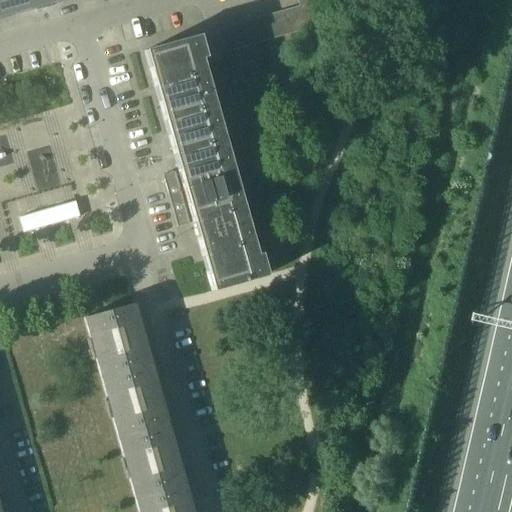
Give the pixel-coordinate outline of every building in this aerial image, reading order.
[(9,0),(0,0),(0,17),(14,13),(9,0)] [(9,0),(14,13),(61,0),(9,0)] [(321,0),(297,0),(299,7),(328,23),(321,0)] [(328,23),(299,7),(287,10),(294,33),(328,23)] [(276,13),(282,37),(294,33),(287,10),(276,13)] [(264,17),(270,40),(282,37),(276,13),(264,17)] [(252,20),(259,43),(270,40),(264,17),(252,20)] [(240,23),(247,47),(259,43),(252,20),(240,23)] [(229,26),(235,50),(247,47),(240,23),(229,26)] [(235,50),(229,26),(217,30),(223,53),(235,50)] [(212,291),(222,289),(265,278),(259,256),(249,258),(194,60),(203,57),(197,37),(144,51),(212,291)] [(75,202),(18,218),(23,233),(79,217),(75,202)] [(84,317),(101,378),(150,364),(133,303),(84,317)] [(101,378),(118,438),(167,424),(150,364),(101,378)] [(118,438),(135,498),(184,484),(167,424),(118,438)] [(192,511),(184,484),(135,498),(139,511),(192,511)]
